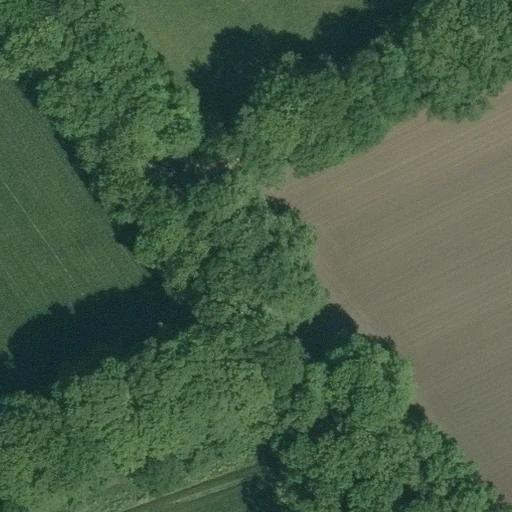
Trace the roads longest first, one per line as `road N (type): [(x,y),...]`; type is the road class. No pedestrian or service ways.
road 1 (unclassified): [(410,511),(41,0)]
road 2 (track): [(0,460),(291,350)]
